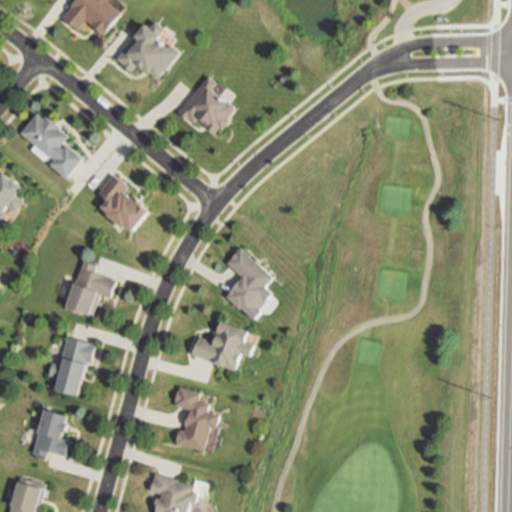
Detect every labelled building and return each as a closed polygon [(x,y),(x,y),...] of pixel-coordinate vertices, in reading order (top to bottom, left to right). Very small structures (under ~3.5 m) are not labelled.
[(78,0),(113,0),(127,11),(109,34),(89,18),(81,28),(67,16),(75,6),(74,5),(78,0)] [(161,19),(169,26),(164,32),(166,33),(162,38),(168,43),(171,40),(183,50),(161,76),(154,70),(151,73),(139,62),(134,68),(121,56),(129,48),(133,51),(145,37),(140,32),(151,20),(156,25),(161,19)] [(231,117),(233,119),(226,128),(223,125),(218,131),(212,126),(213,125),(205,118),(204,120),(201,117),(196,122),(191,117),(182,110),(213,74),(221,82),(217,86),(223,91),(226,94),(224,95),(232,102),(231,103),(238,108),(231,117)] [(42,110),(48,116),(50,114),(64,126),(62,128),(72,136),(64,145),(66,147),(69,143),(86,157),(70,176),(54,163),(58,157),(55,155),(54,156),(24,131),(42,110)] [(0,178),(7,170),(16,177),(17,176),(27,185),(19,195),(26,201),(18,211),(11,205),(5,211),(9,215),(0,225),(0,178)] [(129,190),(144,203),(146,201),(154,208),(152,209),(137,229),(129,223),(128,225),(112,212),(113,211),(113,210),(106,205),(112,198),(103,190),(117,172),(133,185),(129,190)] [(277,291),(263,306),(267,309),(260,317),(256,314),(249,307),(247,305),(245,306),(232,294),(238,287),(248,276),(232,261),(246,246),(278,276),(270,284),(277,291)] [(119,278),(113,296),(102,292),(94,313),(82,308),(81,311),(68,306),(86,259),(99,264),(97,270),(119,278)] [(251,339),(260,342),(256,354),(247,351),(241,368),(215,359),(198,353),(196,352),(199,345),(200,346),(204,335),(221,341),(224,331),(222,330),(226,319),(228,320),(254,329),(251,339)] [(98,343),(94,361),(90,360),(82,393),(59,387),(61,377),(50,374),(54,361),(64,364),(67,354),(64,353),(69,335),(72,335),(95,341),(95,342),(98,343)] [(183,385),(205,391),(203,398),(214,401),(212,410),(224,413),(221,427),(215,426),(211,442),(215,443),(214,450),(210,449),(182,442),(182,439),(180,439),(183,430),(185,430),(185,428),(189,429),(190,424),(188,424),(191,413),(194,414),(196,406),(194,406),(194,408),(178,404),(179,402),(180,399),(178,399),(181,388),(182,388),(183,385)] [(69,414),(64,437),(72,439),(68,455),(49,450),(48,455),(35,451),(36,447),(40,431),(41,431),(47,408),(69,414)] [(202,490),(199,500),(197,500),(193,511),(158,511),(161,506),(159,505),(161,496),(163,497),(165,497),(166,493),(154,489),(159,471),(184,478),(183,480),(199,484),(198,489),(200,489),(202,490)] [(47,486),(41,510),(51,511),(11,511),(14,503),(15,503),(21,479),(47,486)]
